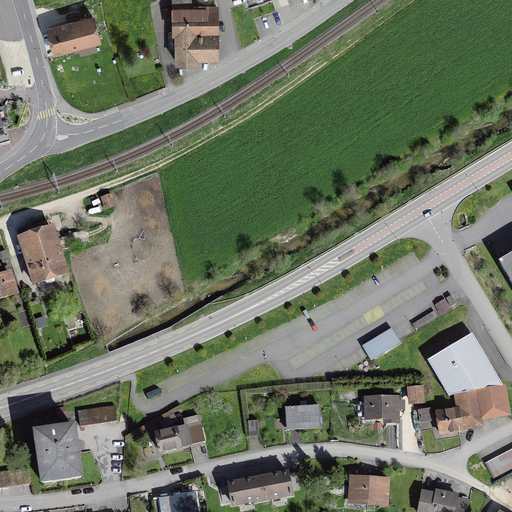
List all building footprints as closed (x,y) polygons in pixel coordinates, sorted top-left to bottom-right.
[(217,58),(216,5),(205,6),(191,6),(191,0),(172,0),(173,32),(169,32),(169,49),(175,49),(176,62),(197,62),(197,58),(217,58)] [(99,40),(93,17),(48,29),(55,52),(99,40)] [(0,144),(9,142),(5,127),(9,126),(4,108),(4,109),(0,109),(0,144)] [(111,194),(102,197),(106,209),(115,206),(111,194)] [(34,284),(67,274),(59,251),(81,244),(77,232),(60,238),(59,232),(54,234),(52,229),(20,239),(34,284)] [(0,253),(0,254),(4,266),(10,264),(6,251),(0,253)] [(511,254),(499,263),(511,285),(511,254)] [(0,298),(16,294),(10,274),(0,276),(0,298)] [(451,307),(456,304),(451,295),(446,298),(451,307)] [(441,314),(450,309),(445,300),(436,306),(441,314)] [(60,348),(55,332),(43,336),(48,352),(60,348)] [(437,413),(440,434),(463,430),(462,429),(482,425),(481,419),(508,414),(503,386),(472,334),(427,361),(448,396),(456,395),(458,409),(437,413)] [(419,388),(403,390),(405,407),(421,406),(419,388)] [(276,400),(288,399),(287,390),(275,392),(276,400)] [(386,418),(386,423),(397,422),(397,409),(403,409),(403,402),(397,402),(397,399),(366,399),(366,418),(386,418)] [(115,406),(78,411),(80,426),(117,421),(115,406)] [(319,406),(285,408),(287,430),(320,428),(319,406)] [(419,412),(420,421),(433,418),(432,410),(419,412)] [(258,420),(248,421),(249,436),(259,436),(258,420)] [(198,441),(195,426),(187,428),(191,443),(198,441)] [(71,479),(81,477),(74,427),(35,433),(42,483),(53,481),(52,479),(71,476),(71,479)] [(155,443),(158,442),(160,452),(190,445),(186,427),(156,434),(157,437),(154,438),(155,443)] [(511,449),(485,463),(493,479),(511,468),(511,449)] [(0,472),(0,487),(31,483),(28,468),(0,472)] [(228,487),(220,488),(223,503),(232,501),(233,504),(253,501),(254,503),(292,495),(291,490),(300,488),(297,474),(289,475),(288,473),(228,485),(228,487)] [(385,505),(387,480),(352,478),(351,501),(367,502),(367,504),(385,505)] [(422,493),(418,511),(466,511),(469,500),(457,497),(457,496),(436,492),(436,495),(422,493)] [(153,501),(154,511),(195,511),(193,495),(153,501)]
